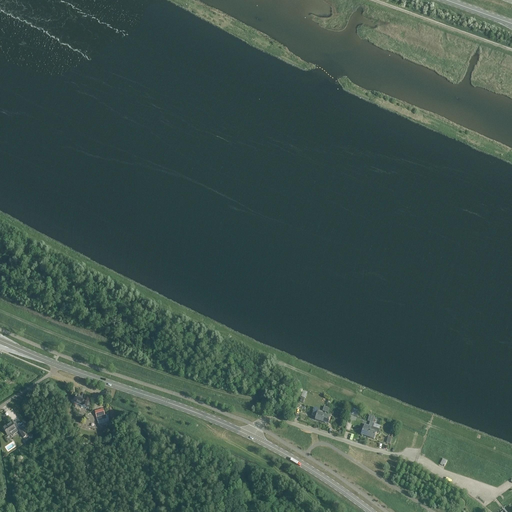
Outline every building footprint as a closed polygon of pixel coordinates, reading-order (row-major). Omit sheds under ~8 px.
[(74,404),(87,409),(90,401),(84,399),(77,396),(74,404)] [(103,409),(95,411),(96,417),(98,425),(109,422),(109,421),(107,414),(105,415),(103,409)] [(318,413),(315,420),(321,422),(324,415),(318,413)] [(324,415),(321,422),(328,424),(330,417),(324,415)] [(5,426),(2,428),(7,436),(11,433),(13,435),(17,432),(16,429),(15,429),(11,423),(6,427),(5,426)] [(368,437),(370,430),(371,427),(364,425),(361,435),(368,437)] [(22,429),(18,431),(23,438),(26,436),(30,433),(25,426),(22,429)] [(376,432),(370,430),(368,437),(374,439),(376,432)]
